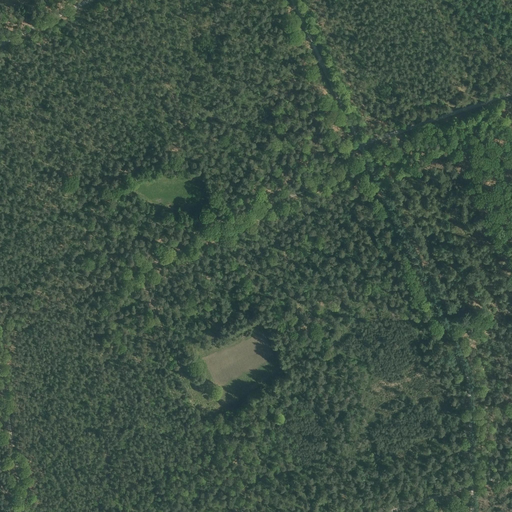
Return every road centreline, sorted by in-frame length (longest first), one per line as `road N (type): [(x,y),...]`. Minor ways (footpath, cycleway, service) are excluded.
road 1 (track): [(292,0),(463,367),(472,511)]
road 2 (track): [(511,93),(359,144)]
road 3 (track): [(0,373),(24,511)]
road 4 (track): [(511,473),(384,511)]
